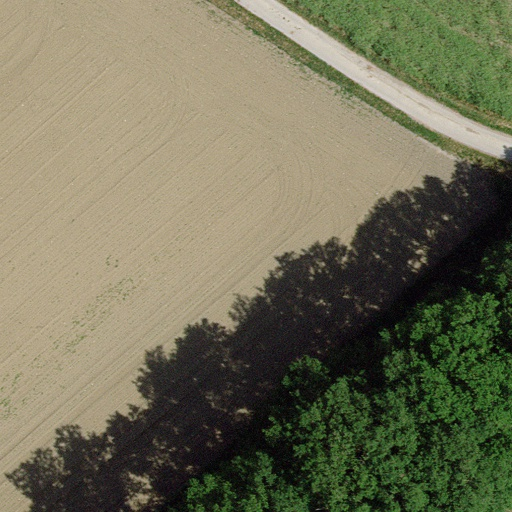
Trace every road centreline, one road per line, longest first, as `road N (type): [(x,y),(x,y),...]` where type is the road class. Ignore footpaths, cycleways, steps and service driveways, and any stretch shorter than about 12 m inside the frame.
road 1 (track): [(511,148),(369,76),(255,0)]
road 2 (track): [(392,511),(511,420)]
